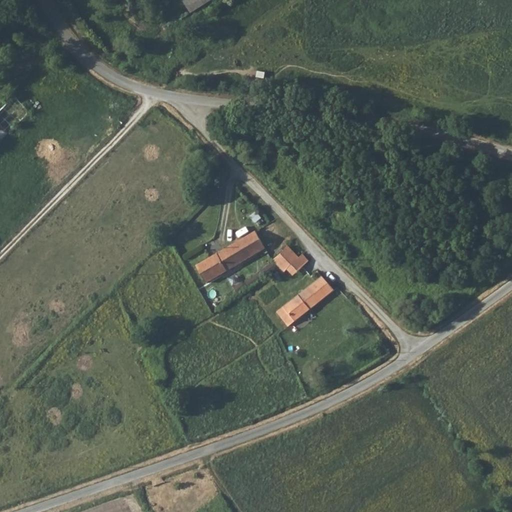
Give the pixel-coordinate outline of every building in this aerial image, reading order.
[(184,0),(192,13),(215,0),(214,0),(184,0)] [(0,142),(32,112),(16,96),(0,111),(0,142)] [(246,236),(257,254),(265,250),(254,231),(246,236)] [(257,254),(246,236),(232,242),(244,262),(257,254)] [(197,266),(207,283),(233,268),(244,262),(232,242),(197,266)] [(289,246),(274,260),(280,266),(285,271),(288,268),(300,257),(289,246)] [(300,257),(288,268),(295,275),(309,261),(303,254),(300,257)] [(275,262),(235,287),(240,295),(279,270),(275,262)] [(323,276),(278,312),(290,326),(334,290),(323,276)]
